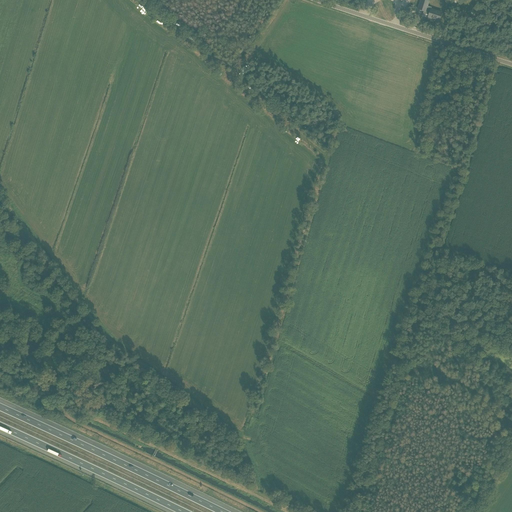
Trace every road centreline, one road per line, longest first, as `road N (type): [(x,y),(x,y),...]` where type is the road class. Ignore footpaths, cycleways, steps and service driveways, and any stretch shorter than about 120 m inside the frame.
road 1 (motorway): [(219,511),(0,406)]
road 2 (tertiary): [(511,62),(317,0)]
road 3 (motorway): [(0,427),(177,511)]
road 4 (track): [(64,312),(174,437),(185,460)]
